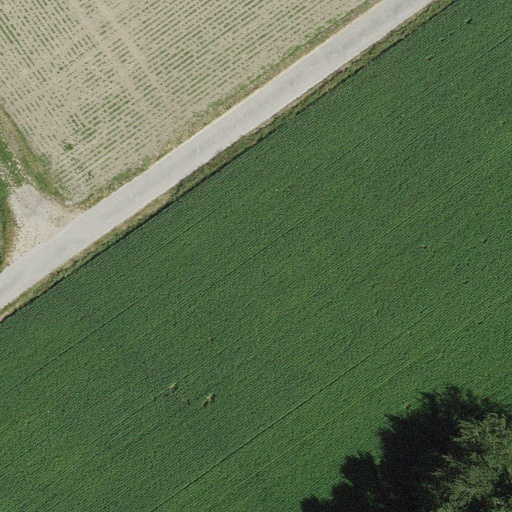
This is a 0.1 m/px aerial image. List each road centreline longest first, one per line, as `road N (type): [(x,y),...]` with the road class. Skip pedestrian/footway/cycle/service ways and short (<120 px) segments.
road 1 (track): [(72,244),(417,0)]
road 2 (track): [(72,244),(0,145)]
